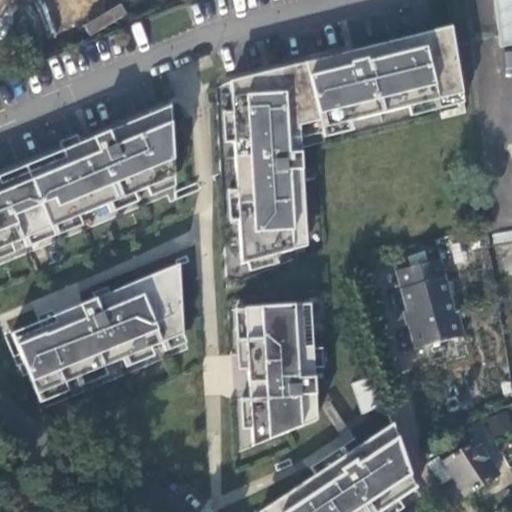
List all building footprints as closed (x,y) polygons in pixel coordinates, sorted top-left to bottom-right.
[(500,47),(511,45),(511,0),(494,0),(500,42),(500,47)] [(334,56),(229,82),(241,264),(292,250),(292,235),(306,235),(299,126),(318,120),(321,129),(462,93),(451,27),(363,49),(365,59),(350,63),(347,52),(346,53),(348,60),(336,63),(334,56)] [(0,249),(174,177),(170,117),(153,124),(149,117),(63,152),(65,159),(0,186),(0,184),(0,249)] [(439,253),(429,256),(431,262),(397,271),(410,324),(408,325),(415,349),(464,336),(457,312),(455,313),(439,253)] [(183,336),(178,265),(109,294),(111,301),(98,306),(95,300),(53,318),(55,324),(15,341),(37,395),(183,336)] [(244,309),(253,447),(317,421),(312,346),(304,347),(301,306),(244,309)] [(385,405),(375,376),(352,384),(362,413),(385,405)] [(379,511),(399,499),(395,492),(412,481),(393,424),(349,452),(344,445),(331,454),(336,462),(267,508),(269,511),(379,511)] [(498,474),(476,440),(443,462),(465,495),(498,474)]
